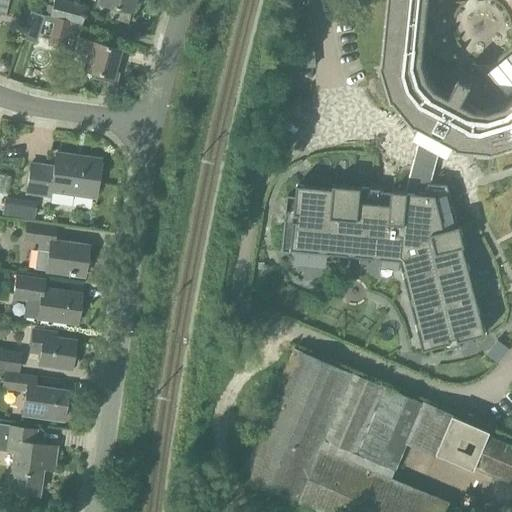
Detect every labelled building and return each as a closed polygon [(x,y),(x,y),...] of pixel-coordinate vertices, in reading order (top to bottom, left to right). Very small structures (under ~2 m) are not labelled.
[(86,5),(62,0),(53,0),(49,17),(81,24),(86,5)] [(94,0),(91,11),(106,15),(105,17),(128,23),(133,0),(94,0)] [(511,0),(391,0),(385,64),(396,96),(417,121),(424,126),(423,131),(415,150),(410,165),(408,190),(395,189),(395,191),(384,190),(384,188),(336,183),(336,187),(299,183),(298,195),(289,195),(284,251),(330,255),(330,251),(401,257),(425,348),(433,346),(434,352),(462,345),(461,339),(487,333),(461,226),(459,226),(450,183),(430,182),(435,155),(443,136),(460,145),(493,148),(511,142),(511,0)] [(114,66),(119,49),(78,38),(81,26),(55,19),(48,46),(61,50),(62,48),(87,54),(83,69),(95,72),(94,78),(115,84),(119,67),(114,66)] [(56,152),(54,165),(29,161),(24,193),(50,197),(51,193),(94,200),(100,159),(56,152)] [(5,198),(3,215),(21,218),(23,201),(5,198)] [(47,270),(46,271),(84,276),(88,246),(55,242),(57,226),(38,223),(27,221),(24,241),(38,243),(34,269),(47,270)] [(24,316),(38,318),(38,319),(76,324),(77,322),(80,320),(81,312),(79,309),(81,294),(44,289),(45,278),(15,274),(12,299),(26,301),(24,316)] [(44,337),(45,329),(33,328),(29,353),(41,355),(39,364),(71,369),(71,367),(77,366),(78,357),(73,354),(74,341),(44,337)] [(499,362),(510,348),(499,340),(488,354),(499,362)] [(19,352),(0,349),(0,369),(17,372),(19,352)] [(4,371),(2,389),(27,392),(24,414),(65,419),(68,390),(36,386),(37,376),(4,371)] [(374,472),(390,476),(411,402),(395,397),(374,472)] [(38,429),(6,424),(0,423),(0,450),(15,453),(10,489),(39,493),(42,468),(53,470),(56,446),(36,443),(38,429)] [(511,448),(438,425),(426,462),(511,490),(511,448)] [(253,475),(248,490),(273,499),(286,498),(284,478),(295,477),(301,462),(293,463),(280,458),(265,460),(243,452),(240,461),(244,461),(246,472),(253,475)]
